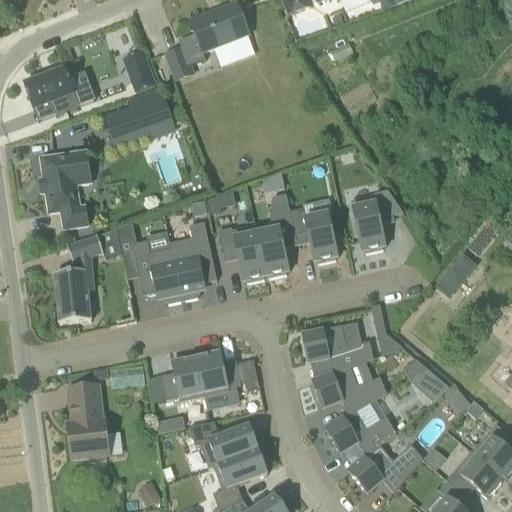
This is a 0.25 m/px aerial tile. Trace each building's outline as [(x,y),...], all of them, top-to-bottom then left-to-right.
[(309,0),(279,0),(287,20),(313,10),(309,0)] [(397,8),(393,0),(379,0),(385,13),(397,8)] [(410,0),(393,0),(397,8),(411,2),(410,0)] [(237,7),(190,25),(202,56),(249,38),(237,7)] [(166,57),(176,84),(193,77),(183,51),(166,57)] [(157,89),(145,54),(122,63),(135,97),(157,89)] [(24,87),(34,113),(51,106),(56,118),(79,110),(65,72),(24,87)] [(163,101),(106,121),(116,149),(173,130),(163,101)] [(78,211),(75,190),(92,188),(88,156),(41,162),(44,183),(39,184),(41,196),(46,195),(49,216),(61,214),(64,232),(88,228),(85,210),(78,211)] [(280,179),(265,180),(266,191),(281,190),(280,179)] [(365,254),(366,257),(383,254),(383,251),(386,250),(380,222),(403,217),(388,194),(387,194),(374,197),(375,199),(351,205),(361,255),(365,254)] [(273,202),(270,235),(258,237),(257,229),(256,230),(267,280),(269,280),(270,283),(287,279),(286,276),(290,276),(284,247),(297,245),(296,241),(292,220),(288,199),(273,202)] [(220,211),(218,200),(208,204),(211,218),(221,216),(220,211)] [(191,208),(194,221),(208,218),(205,205),(191,208)] [(338,260),(329,218),(304,223),(303,217),(292,220),(296,241),(308,238),(314,266),(318,265),(318,268),(336,264),(335,261),(338,260)] [(117,233),(120,247),(137,244),(133,227),(117,233)] [(488,228),(478,241),(486,248),(497,235),(488,228)] [(219,235),(224,260),(237,257),(243,285),(247,284),(247,287),(265,284),(264,281),(267,280),(256,230),(233,234),(232,232),(219,235)] [(201,299),(198,288),(217,284),(206,233),(191,236),(194,249),(172,253),(183,306),(198,302),(198,300),(201,299)] [(511,241),(509,239),(501,249),(511,257),(511,241)] [(55,278),(60,328),(91,325),(88,295),(94,294),(91,261),(103,257),(97,240),(67,251),(73,268),(79,265),(81,276),(55,278)] [(168,308),(183,306),(172,253),(150,258),(148,245),(132,248),(144,300),(162,296),(164,306),(168,306),(168,308)] [(435,290),(448,302),(476,269),(462,257),(435,290)] [(371,311),(374,323),(383,321),(380,309),(371,311)] [(387,338),(383,321),(374,323),(377,340),(382,360),(402,351),(387,338)] [(328,362),(332,377),(350,370),(351,372),(374,363),(370,346),(347,351),(342,330),(302,338),(308,366),(328,362)] [(229,391),(241,389),(236,364),(223,367),(221,356),(196,361),(205,401),(229,396),(229,391)] [(205,401),(196,361),(172,367),(174,377),(161,380),(167,405),(180,402),(181,406),(205,401)] [(404,372),(410,383),(427,373),(417,364),(404,372)] [(143,367),(110,372),(113,390),(146,386),(143,367)] [(355,415),(356,416),(387,397),(380,381),(358,390),(351,372),(350,370),(332,377),(312,385),(323,412),(342,404),(348,419),(355,415)] [(108,372),(94,373),(95,384),(109,382),(108,372)] [(448,391),(439,384),(424,397),(433,404),(448,391)] [(98,389),(68,393),(74,437),(69,438),(72,463),(89,461),(90,466),(107,464),(106,459),(109,459),(104,423),(102,423),(98,389)] [(236,398),(207,406),(211,419),(239,412),(236,399),(236,398)] [(465,402),(455,410),(460,417),(471,408),(465,402)] [(474,405),(466,414),(476,423),(484,413),(474,405)] [(357,447),(365,460),(379,448),(381,450),(396,437),(387,421),(366,433),(356,416),(355,415),(348,419),(325,432),(340,457),(357,447)] [(158,438),(165,436),(162,425),(156,426),(158,438)] [(259,454),(250,430),(220,441),(214,426),(189,431),(196,450),(200,449),(209,473),(259,454)] [(511,457),(489,438),(473,456),(505,485),(511,476),(511,457)] [(348,475),(367,496),(382,483),(394,497),(423,463),(412,449),(393,464),(381,450),(379,448),(365,460),(348,475)] [(433,452),(424,463),(436,472),(445,461),(433,452)] [(259,454),(209,473),(213,472),(220,494),(213,497),(218,511),(228,511),(243,504),(237,489),(268,478),(259,454)] [(447,484),(448,485),(467,501),(475,491),(489,503),(505,485),(473,456),(472,455),(447,484)] [(460,511),(459,511),(467,501),(448,485),(439,495),(448,502),(439,511),(460,511)] [(137,493),(147,510),(160,503),(150,486),(137,493)] [(284,511),(276,499),(257,511),(248,511),(243,504),(228,511),(284,511)]
